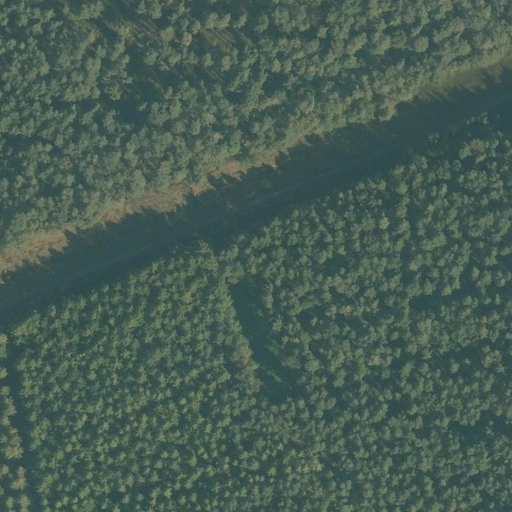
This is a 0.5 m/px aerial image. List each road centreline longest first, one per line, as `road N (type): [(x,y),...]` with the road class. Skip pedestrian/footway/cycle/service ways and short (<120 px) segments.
road 1 (track): [(511,93),(0,305)]
road 2 (track): [(433,511),(380,171)]
road 3 (track): [(36,511),(11,323)]
